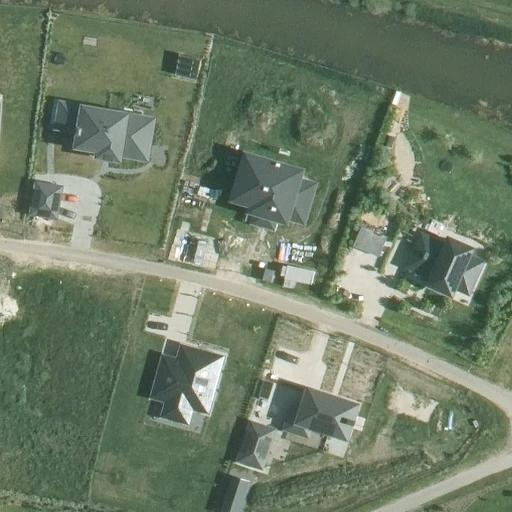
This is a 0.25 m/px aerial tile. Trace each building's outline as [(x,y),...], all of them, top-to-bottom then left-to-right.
[(55,35),(51,65),(70,67),(74,37),(55,35)] [(189,58),(186,74),(197,77),(201,61),(189,58)] [(71,108),(67,128),(73,129),(72,135),(76,136),(74,148),(96,151),(95,157),(115,161),(116,155),(135,158),(138,143),(146,144),(150,121),(71,108)] [(244,165),(233,201),(253,206),(252,213),(287,223),(288,217),(305,221),(315,186),(299,181),(301,173),(281,167),(281,165),(278,164),(278,166),(276,165),(273,174),(244,165)] [(362,229),(355,247),(378,258),(386,239),(362,229)] [(472,251),(426,231),(409,267),(433,278),(430,285),(452,295),(455,288),(468,293),(481,264),(468,258),(472,251)] [(165,360),(154,397),(169,401),(167,409),(189,415),(191,407),(206,412),(221,360),(206,356),(206,355),(204,355),(204,357),(196,355),(197,353),(195,352),(195,353),(183,349),(179,364),(165,360)] [(293,408),(285,430),(308,438),(312,426),(346,438),(350,425),(355,427),(357,422),(352,420),(356,407),(310,392),(304,411),(293,408)] [(251,424),(238,462),(262,470),(275,431),(251,424)]
